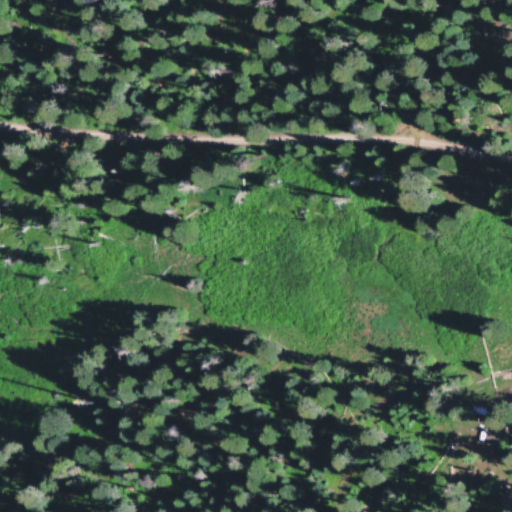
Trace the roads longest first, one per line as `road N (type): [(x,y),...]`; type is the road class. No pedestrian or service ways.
road 1 (residential): [(511,165),(429,175),(111,159),(0,131)]
road 2 (track): [(440,0),(499,82),(511,138)]
